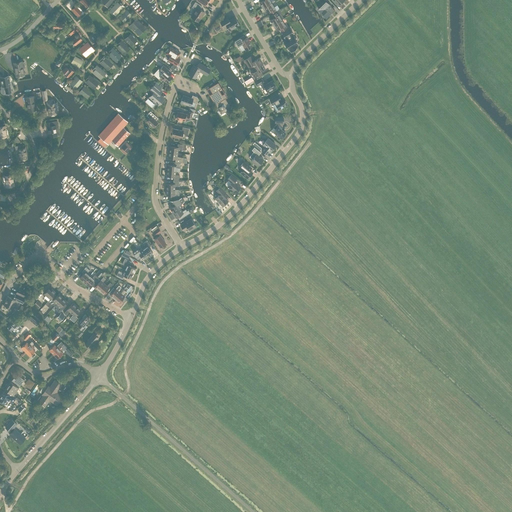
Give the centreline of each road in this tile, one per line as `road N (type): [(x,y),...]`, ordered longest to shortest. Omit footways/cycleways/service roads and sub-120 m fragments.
road 1 (track): [(310,142),(235,231),(162,282),(126,359),(128,388),(76,422),(7,511)]
road 2 (tertiary): [(181,247),(225,219),(300,130),(291,75)]
road 3 (unclassified): [(110,386),(252,511)]
road 4 (residential): [(181,247),(155,200),(174,85)]
road 5 (tertiary): [(17,469),(98,375)]
